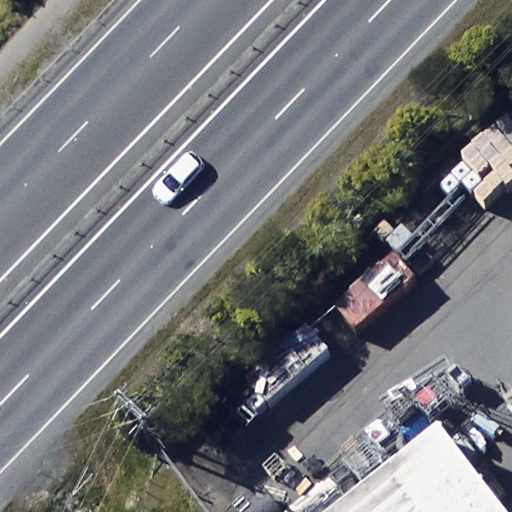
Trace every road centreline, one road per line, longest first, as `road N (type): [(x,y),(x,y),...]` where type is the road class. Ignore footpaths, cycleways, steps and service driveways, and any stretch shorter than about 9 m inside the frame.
road 1 (trunk): [(377,0),(0,392)]
road 2 (trunk): [(0,201),(198,0)]
